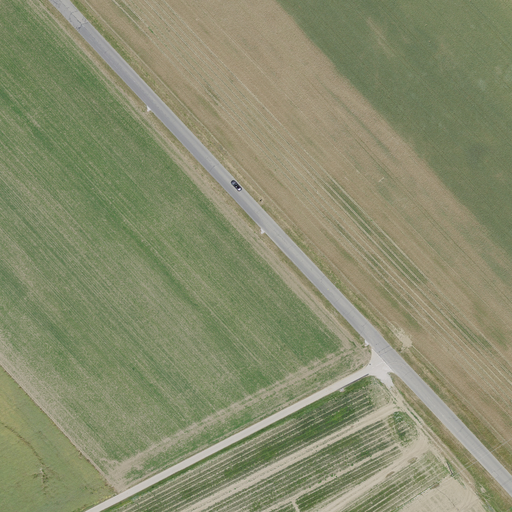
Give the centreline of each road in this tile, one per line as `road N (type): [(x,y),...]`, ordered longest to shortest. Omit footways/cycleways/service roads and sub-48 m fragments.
road 1 (tertiary): [(511,485),(59,0)]
road 2 (track): [(92,511),(389,354)]
